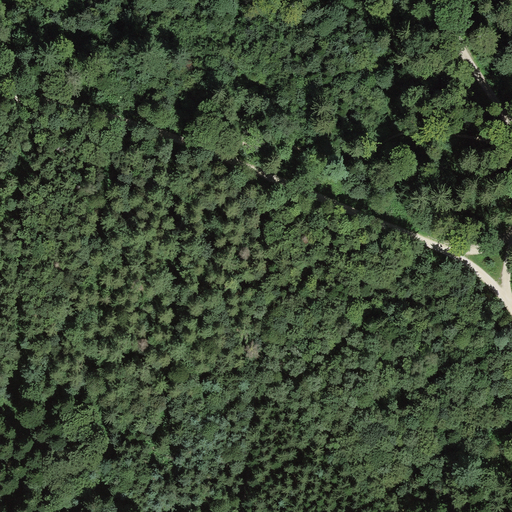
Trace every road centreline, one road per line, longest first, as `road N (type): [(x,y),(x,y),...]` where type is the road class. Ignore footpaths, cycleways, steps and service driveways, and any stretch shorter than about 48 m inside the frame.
road 1 (track): [(0,95),(166,135),(452,253),(503,288),(511,305)]
road 2 (track): [(511,129),(431,0)]
